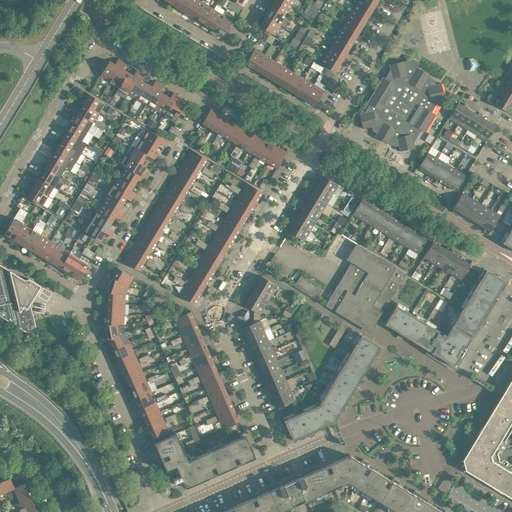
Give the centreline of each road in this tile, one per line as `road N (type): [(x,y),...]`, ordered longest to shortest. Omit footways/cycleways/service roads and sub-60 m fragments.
road 1 (residential): [(0,208),(9,177),(98,40),(201,104),(109,257)]
road 2 (residential): [(278,460),(217,309),(307,161)]
road 3 (residential): [(162,511),(87,326)]
road 4 (residential): [(141,0),(231,51),(257,0)]
road 5 (tertiary): [(278,460),(415,408)]
road 6 (tertiary): [(0,122),(75,0)]
road 7 (residential): [(330,122),(404,0)]
road 8 (tertiary): [(491,511),(437,470),(415,408)]
road 9 (tertiary): [(415,408),(481,385),(511,334)]
road 10 (tertiary): [(164,511),(278,460)]
